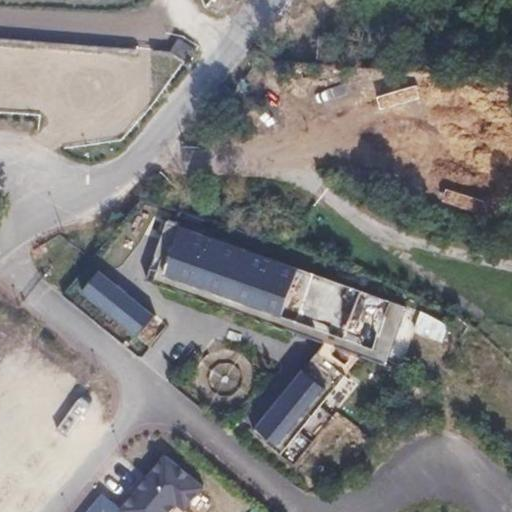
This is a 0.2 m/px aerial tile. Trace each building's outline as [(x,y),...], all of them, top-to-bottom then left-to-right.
[(133,34),(164,37),(168,29),(149,16),(133,34)] [(375,346),(391,299),(180,223),(164,272),(375,346)] [(139,336),(158,313),(105,266),(84,290),(139,336)] [(431,310),(422,330),(436,335),(444,316),(431,310)] [(326,383),(304,364),(256,423),(277,441),(326,383)] [(165,450),(120,505),(129,511),(171,511),(178,502),(188,509),(208,484),(165,450)] [(88,511),(129,511),(120,505),(105,493),(88,511)]
